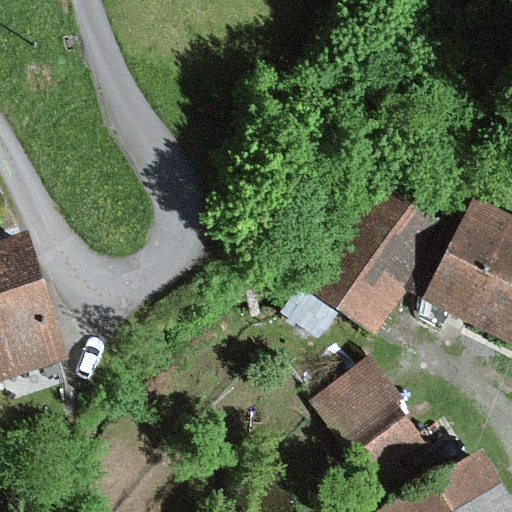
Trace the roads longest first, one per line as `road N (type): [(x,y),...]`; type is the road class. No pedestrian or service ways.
road 1 (track): [(0,154),(84,282),(117,292),(154,277),(186,233),(184,205),(70,0)]
road 2 (track): [(424,353),(511,455)]
